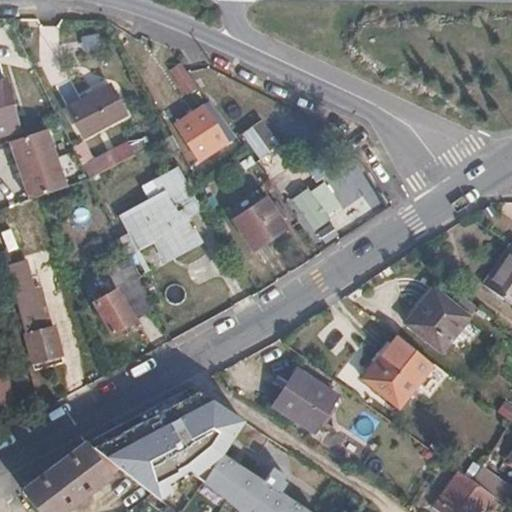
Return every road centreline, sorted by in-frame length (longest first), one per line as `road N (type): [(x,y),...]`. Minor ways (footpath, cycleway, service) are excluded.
road 1 (secondary): [(0,464),(322,282),(462,192)]
road 2 (unknown): [(190,356),(399,511)]
road 3 (secondary): [(263,54),(405,123),(462,192)]
road 4 (secondary): [(119,0),(263,54)]
